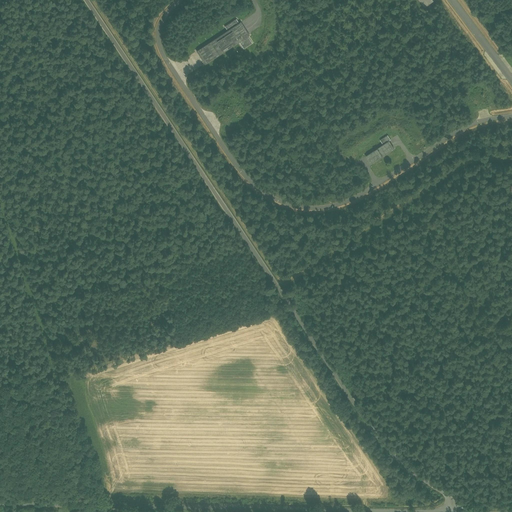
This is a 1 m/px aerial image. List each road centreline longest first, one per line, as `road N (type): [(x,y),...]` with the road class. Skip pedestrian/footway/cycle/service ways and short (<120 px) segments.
road 1 (unclassified): [(84,0),(374,437),(447,495),(452,511)]
road 2 (track): [(95,506),(0,191)]
road 3 (unclassified): [(95,506),(386,511)]
road 4 (track): [(511,163),(470,164),(279,294)]
